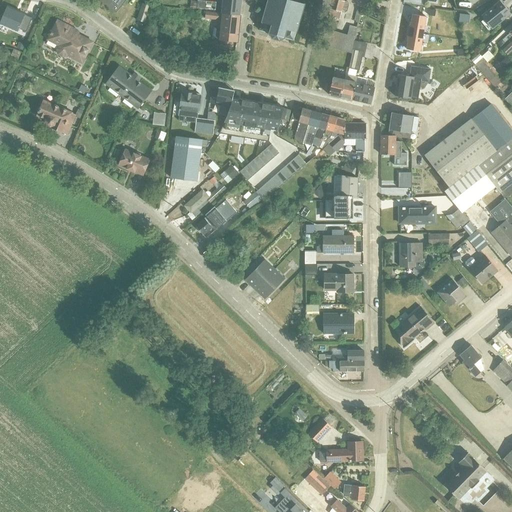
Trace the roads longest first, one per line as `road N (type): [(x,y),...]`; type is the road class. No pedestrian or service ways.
road 1 (tertiary): [(333,392),(123,200),(0,134)]
road 2 (residential): [(379,398),(378,116)]
road 3 (residential): [(240,84),(147,57),(60,0)]
road 4 (tertiary): [(511,295),(379,398)]
road 5 (residential): [(378,116),(240,84)]
road 6 (unknown): [(428,363),(494,441),(511,437)]
